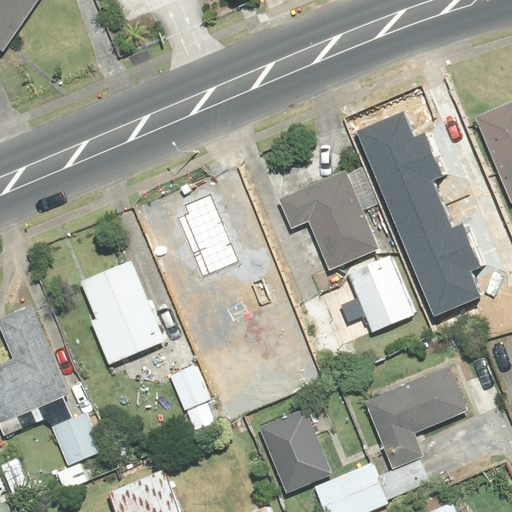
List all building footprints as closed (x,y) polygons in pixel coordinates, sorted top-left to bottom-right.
[(0,0),(0,45),(14,55),(51,0),(0,0)] [(511,102),(481,115),(511,191),(511,102)] [(405,113),(357,133),(376,179),(437,155),(427,130),(414,135),(405,113)] [(437,155),(376,179),(395,226),(443,207),(433,182),(446,177),(437,155)] [(363,158),(278,192),(294,232),(312,225),(328,266),(383,244),(369,209),(382,204),(363,158)] [(443,207),(395,226),(414,273),(475,248),(465,224),(452,229),(443,207)] [(252,218),(167,256),(211,356),(241,343),(231,319),(286,295),(252,218)] [(475,248),(414,273),(433,320),(484,299),(472,272),(483,268),(475,248)] [(398,254),(355,272),(380,333),(423,316),(398,254)] [(177,345),(142,258),(90,279),(104,315),(97,318),(117,369),(177,345)] [(23,359),(0,368),(0,416),(4,425),(78,393),(41,305),(6,320),(23,359)] [(324,373),(307,328),(270,341),(287,386),(324,373)] [(176,377),(192,409),(217,396),(201,364),(176,377)] [(374,401),(403,468),(434,455),(423,431),(477,408),(458,365),(374,401)] [(60,428),(75,465),(110,450),(95,414),(60,428)] [(377,464),(321,488),(331,511),(370,511),(394,502),(377,464)] [(116,494),(124,511),(191,511),(172,469),(116,494)] [(437,511),(461,511),(458,503),(437,511)]
